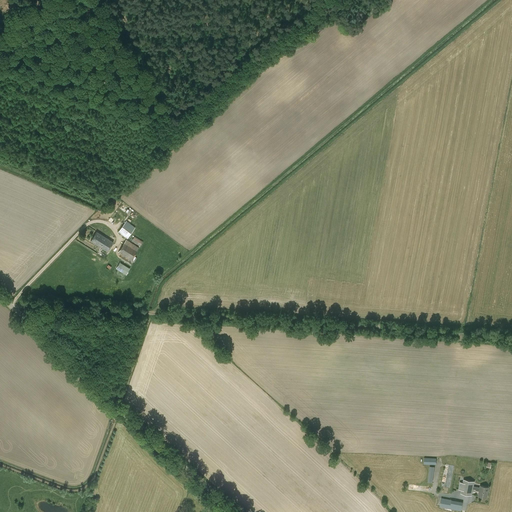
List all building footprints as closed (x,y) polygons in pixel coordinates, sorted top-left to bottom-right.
[(127,238),(135,227),(126,221),(118,232),(127,238)] [(113,243),(96,232),(91,241),(107,252),(113,243)] [(143,242),(134,236),(131,241),(140,246),(143,242)] [(139,248),(126,240),(118,253),(134,263),(137,258),(134,256),(139,248)] [(128,269),(121,265),(119,268),(121,270),(121,271),(127,274),(128,273),(126,272),(128,269)] [(461,493),(471,496),(473,489),(473,486),(474,481),(463,479),(461,493)] [(480,487),(473,486),(473,489),(476,489),(475,490),(479,491),(478,496),(486,498),(489,487),(480,485),(480,487)] [(461,511),(462,502),(441,498),(440,507),(461,511)]
